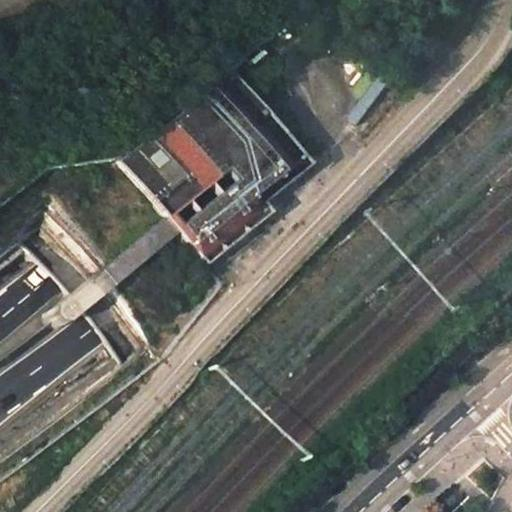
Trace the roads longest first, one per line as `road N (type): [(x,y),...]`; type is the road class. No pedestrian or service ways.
road 1 (unclassified): [(35,511),(474,57),(504,0)]
road 2 (trunk): [(0,396),(507,0)]
road 3 (trunk): [(401,0),(15,312)]
road 4 (tertiary): [(355,511),(473,400)]
